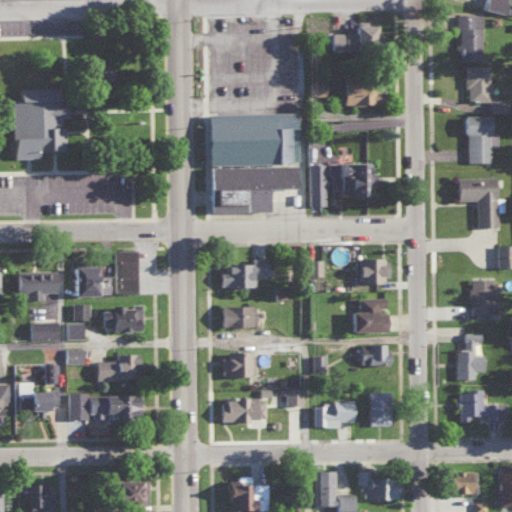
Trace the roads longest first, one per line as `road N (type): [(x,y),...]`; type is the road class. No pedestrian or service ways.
road 1 (secondary): [(182,511),(175,0)]
road 2 (residential): [(430,511),(422,3)]
road 3 (residential): [(511,454),(182,452)]
road 4 (residential): [(179,232),(429,231)]
road 5 (residential): [(422,3),(176,5)]
road 6 (residential): [(182,452),(0,455)]
road 7 (residential): [(0,235),(179,232)]
road 8 (residential): [(176,5),(0,11)]
